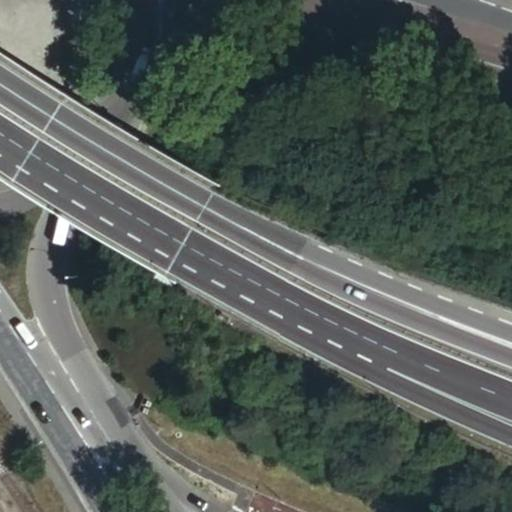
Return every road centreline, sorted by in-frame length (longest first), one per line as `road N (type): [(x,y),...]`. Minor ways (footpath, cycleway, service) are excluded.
road 1 (trunk): [(215,266),(381,370),(511,431)]
road 2 (trunk): [(215,266),(511,398)]
road 3 (trunk): [(511,355),(302,265),(234,222)]
road 4 (trunk): [(511,339),(234,222)]
road 5 (secondary): [(123,446),(47,289),(49,242),(76,180)]
road 6 (motorway): [(234,222),(0,83)]
road 7 (trunk): [(0,139),(215,266)]
road 8 (primary): [(76,180),(142,47),(141,0)]
road 9 (primary): [(8,350),(110,511)]
road 10 (secondary): [(8,350),(123,446)]
